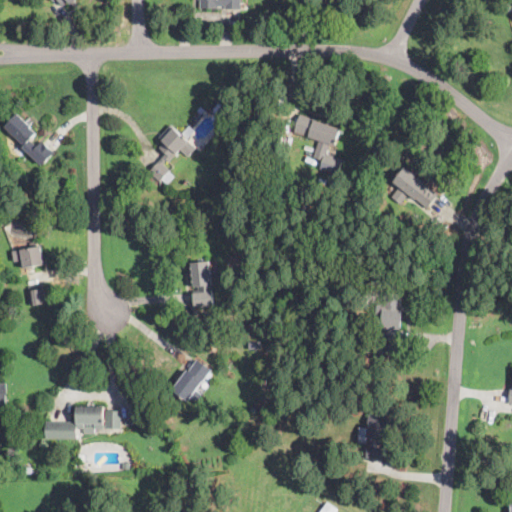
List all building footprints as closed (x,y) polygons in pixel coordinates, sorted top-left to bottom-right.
[(73,0),(52,0),(54,2),(51,4),(61,22),(71,16),(64,5),(73,0)] [(242,0),(242,9),(226,9),(226,6),(222,6),(220,6),(220,9),(201,8),(201,0),(242,0)] [(228,106),(224,111),(218,106),(221,101),(228,106)] [(39,146),(44,141),(56,153),(43,166),(24,147),(26,145),(6,126),(18,113),(39,133),(32,139),(39,146)] [(337,143),(336,146),(331,145),(326,161),(314,157),(320,140),(296,132),(302,115),(342,128),(337,143)] [(196,149),(189,157),(180,149),(177,152),(178,154),(171,162),(168,159),(164,164),(171,171),(160,182),(150,172),(166,154),(160,148),(165,143),(163,141),(176,127),(190,140),(189,141),(197,148),(196,149)] [(343,160),(339,175),(324,170),(329,155),(343,160)] [(270,167),(265,171),(261,166),(263,165),(266,162),(270,167)] [(430,208),(429,210),(394,182),(406,167),(429,185),(429,186),(441,196),(430,208)] [(326,213),(324,219),(306,213),(311,200),(328,207),(326,213)] [(43,246),(46,262),(46,263),(26,267),(25,260),(16,262),(15,260),(13,248),(19,247),(19,250),(43,246)] [(212,285),(213,291),(215,304),(196,306),(195,301),(195,294),(199,294),(198,286),(195,286),(192,263),(211,261),(214,284),(212,285)] [(37,305),(32,305),(30,290),(44,288),(47,303),(37,305)] [(400,293),(403,293),(403,305),(405,305),(405,328),(400,328),(400,337),(384,337),(384,317),(377,317),(378,302),(386,303),(386,293),(400,293)] [(328,332),(327,339),(316,338),(317,330),(328,332)] [(203,396),(196,405),(190,400),(189,402),(174,390),(197,358),(212,370),(197,390),(204,395),(203,396)] [(0,430),(0,383),(6,383),(8,430),(0,430)] [(105,420),(105,425),(106,425),(106,411),(122,411),(122,430),(107,429),(107,427),(105,427),(105,428),(95,428),(95,434),(85,434),(85,428),(79,428),(79,439),(47,438),(48,421),(78,422),(78,407),(106,407),(105,420)] [(404,426),(404,435),(384,434),(384,442),(387,442),(386,459),(363,457),(364,442),(368,442),(369,434),(368,434),(368,428),(370,428),(371,413),(405,415),(404,426)] [(336,511),(320,511),(328,502),(339,509),(336,511)]
